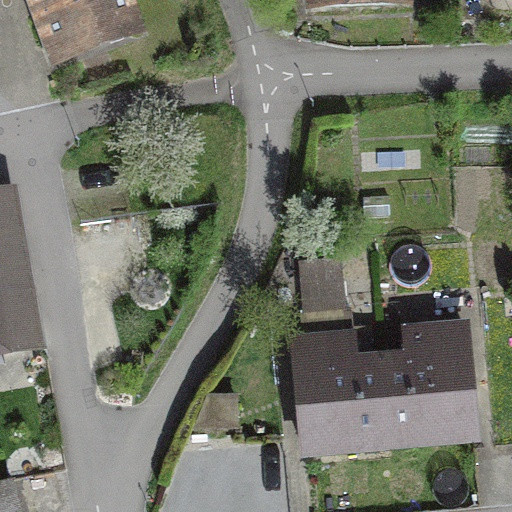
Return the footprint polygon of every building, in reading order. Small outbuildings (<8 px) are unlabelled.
[(28,0),(50,59),(135,30),(124,0),(28,0)] [(0,349),(26,345),(13,266),(22,265),(11,200),(0,202),(0,349)] [(415,365),(384,368),(391,443),(474,436),(465,330),(412,335),(415,365)] [(349,340),(296,344),(305,450),(391,443),(384,368),(352,370),(349,340)] [(0,486),(0,511),(14,511),(8,484),(0,486)]
